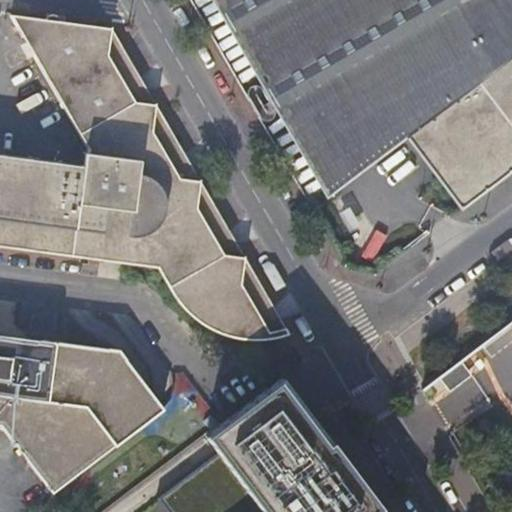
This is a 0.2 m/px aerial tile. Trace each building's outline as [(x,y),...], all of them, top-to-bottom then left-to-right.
[(511,0),(214,0),(327,194),(404,135),(446,190),(511,140),(511,0)] [(111,28),(65,22),(59,21),(59,20),(58,19),(58,18),(57,17),(56,16),(55,15),(54,15),(50,14),(48,16),(46,18),(45,20),(10,15),(95,163),(94,173),(0,160),(0,249),(102,264),(155,271),(169,296),(179,310),(191,322),(202,331),(215,337),(228,341),(238,343),(251,344),(261,343),(273,342),(288,337),(290,337),(142,82),(111,28)] [(460,209),(511,170),(511,140),(446,190),(460,209)] [(0,423),(5,424),(56,492),(75,477),(166,405),(120,346),(0,330),(0,423)] [(439,375),(447,386),(467,372),(458,360),(439,375)] [(382,511),(341,458),(310,417),(280,378),(221,423),(204,436),(217,452),(154,499),(163,511),(382,511)]
